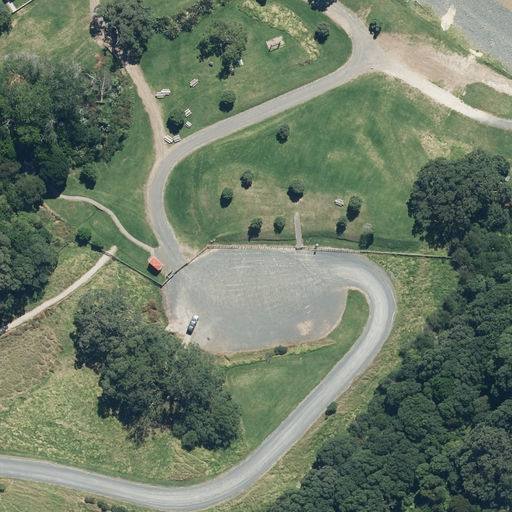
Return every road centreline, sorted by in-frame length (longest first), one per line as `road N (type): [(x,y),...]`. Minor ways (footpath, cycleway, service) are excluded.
road 1 (track): [(195,279),(157,219),(161,171),(205,136),(359,63),(359,31),(318,0)]
road 2 (track): [(364,55),(469,113),(511,124)]
